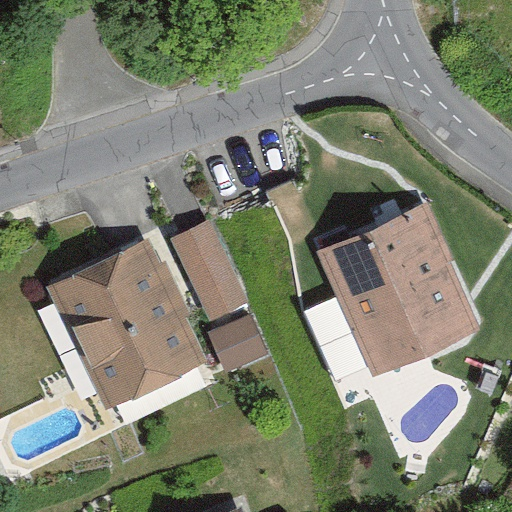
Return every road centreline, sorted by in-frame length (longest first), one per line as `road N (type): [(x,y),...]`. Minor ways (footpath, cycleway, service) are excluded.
road 1 (residential): [(377,62),(0,190)]
road 2 (residential): [(377,62),(511,159)]
